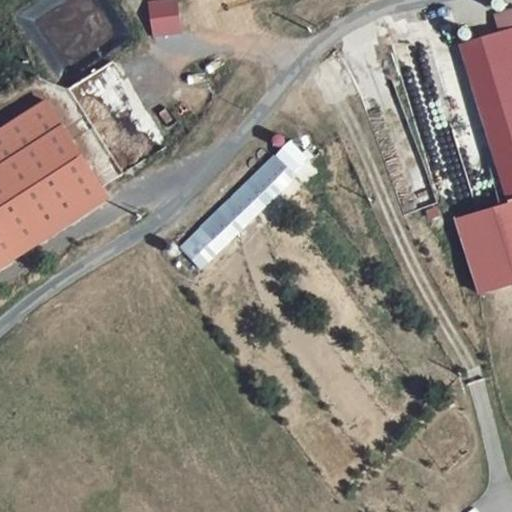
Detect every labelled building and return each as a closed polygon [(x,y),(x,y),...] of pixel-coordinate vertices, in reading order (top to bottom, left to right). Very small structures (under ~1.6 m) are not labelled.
[(493,220),(511,274),(511,15),(499,19),(504,39),(463,50),(508,215),(493,220)] [(117,68),(91,73),(94,86),(107,84),(111,101),(123,98),(117,68)] [(177,124),(187,115),(173,101),(164,110),(177,124)] [(162,135),(174,129),(165,110),(152,116),(162,135)] [(0,291),(120,218),(63,124),(0,162),(0,291)] [(275,160),(292,183),(316,158),(296,139),(275,160)] [(111,160),(92,170),(100,184),(119,174),(111,160)] [(191,249),(210,269),(292,183),(275,160),(191,249)] [(511,297),(511,274),(493,220),(459,229),(482,307),(511,297)]
